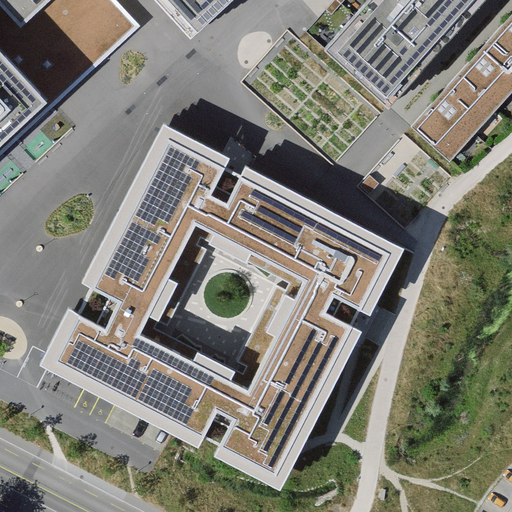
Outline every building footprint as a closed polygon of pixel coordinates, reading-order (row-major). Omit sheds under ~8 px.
[(115,0),(0,0),(0,161),(143,30),(115,0)] [(155,0),(191,39),(234,0),(155,0)] [(489,0),(373,0),(327,53),(392,111),(489,0)] [(511,15),(413,126),(454,164),(511,99),(511,15)] [(167,136),(53,358),(277,472),(391,251),(167,136)]
